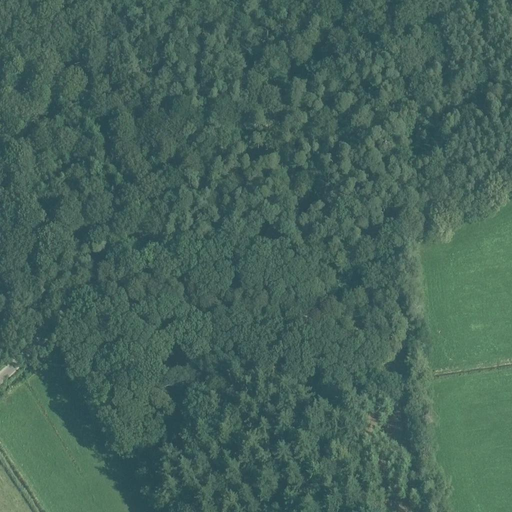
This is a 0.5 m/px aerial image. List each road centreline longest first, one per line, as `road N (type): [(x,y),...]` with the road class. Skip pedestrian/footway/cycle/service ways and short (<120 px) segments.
road 1 (track): [(427,511),(392,251),(134,244)]
road 2 (tertiary): [(0,380),(340,36),(346,0)]
